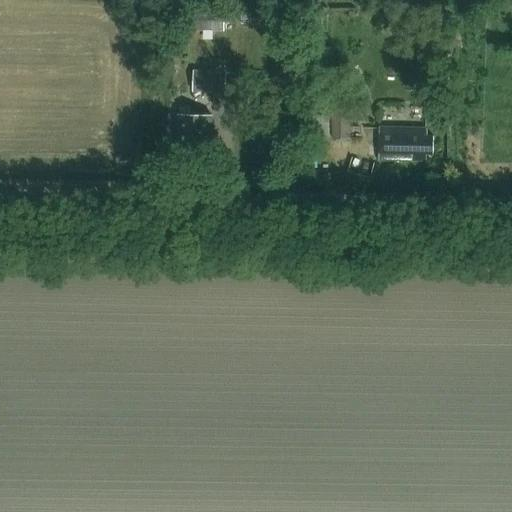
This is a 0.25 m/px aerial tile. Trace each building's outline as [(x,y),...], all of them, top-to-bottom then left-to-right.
[(224,10),(191,10),(191,32),(224,32),(224,10)] [(437,36),(432,53),(443,56),(447,39),(437,36)] [(225,72),(193,72),(193,93),(225,93),(225,72)] [(325,95),(310,96),(310,105),(326,105),(325,95)] [(351,138),(350,98),(334,99),(335,138),(351,138)] [(210,155),(212,115),(179,114),(178,154),(210,155)] [(428,153),(434,153),(434,135),(427,135),(427,129),(379,128),(379,159),(428,160),(428,153)]
